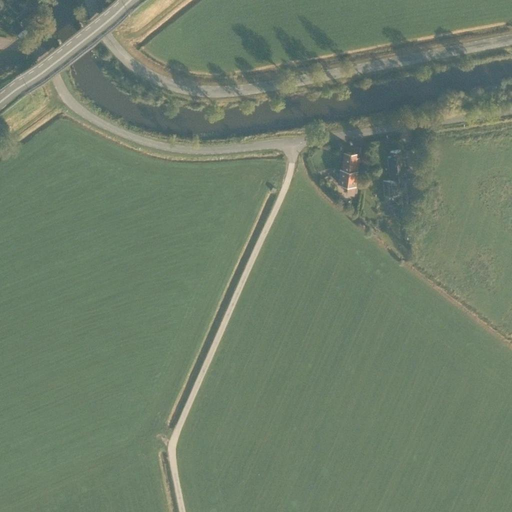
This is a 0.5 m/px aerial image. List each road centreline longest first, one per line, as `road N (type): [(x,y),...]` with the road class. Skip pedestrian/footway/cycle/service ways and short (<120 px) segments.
road 1 (unclassified): [(511,110),(214,150),(175,147),(86,114),(65,96),(42,54),(0,43)]
road 2 (tertiary): [(511,38),(207,90),(167,83),(134,65),(104,34),(89,0)]
road 3 (primary): [(0,101),(129,0)]
